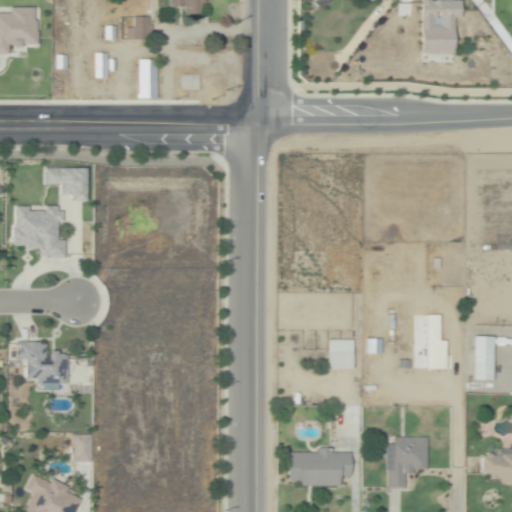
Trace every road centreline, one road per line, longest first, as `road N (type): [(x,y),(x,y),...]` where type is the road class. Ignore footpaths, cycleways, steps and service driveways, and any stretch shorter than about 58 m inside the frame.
road 1 (tertiary): [(511,117),(296,117),(231,139),(0,137)]
road 2 (tertiary): [(248,511),(248,164),(271,90),(270,0)]
